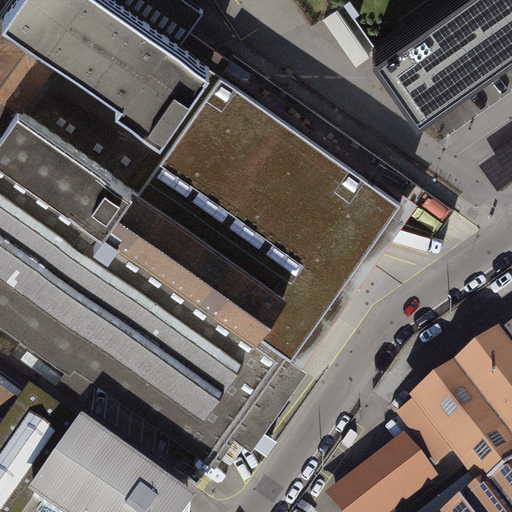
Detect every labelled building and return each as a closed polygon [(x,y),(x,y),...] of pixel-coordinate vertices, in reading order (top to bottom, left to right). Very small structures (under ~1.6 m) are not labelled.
[(0,0),(0,310),(240,484),(370,301),(399,267),(409,273),(445,219),(245,82),(258,68),(201,31),(214,13),(197,0),(0,0)] [(511,0),(458,0),(387,51),(435,117),(511,60),(511,0)] [(505,178),(511,172),(511,157),(505,148),(490,159),(505,178)] [(511,326),(418,398),(486,486),(511,466),(511,326)] [(191,511),(192,511),(0,379),(0,511),(191,511)] [(406,428),(329,489),(348,511),(422,511),(451,492),(406,428)] [(511,511),(511,466),(486,486),(451,511),(511,511)]
